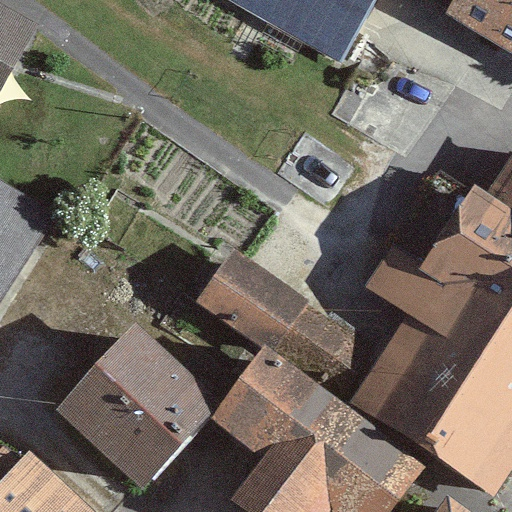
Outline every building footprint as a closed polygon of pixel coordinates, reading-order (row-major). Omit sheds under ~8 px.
[(425,0),(217,0),(337,62),(371,0),(419,0),(424,3),(425,0)] [(511,0),(425,0),(424,3),(511,55),(511,0)] [(0,50),(14,20),(0,13),(0,50)] [(433,181),(390,245),(511,330),(511,151),(504,146),(469,200),(433,181)] [(0,279),(42,212),(0,185),(0,279)] [(511,441),(511,330),(390,245),(357,293),(397,320),(339,406),(476,497),(511,441)] [(251,348),(288,295),(221,248),(184,301),(251,348)] [(135,331),(57,414),(141,492),(219,409),(135,331)] [(390,511),(421,471),(264,356),(212,426),(263,463),(232,505),(241,511),(390,511)] [(0,511),(85,511),(26,457),(0,484),(0,511)] [(440,511),(461,511),(448,502),(440,511)]
